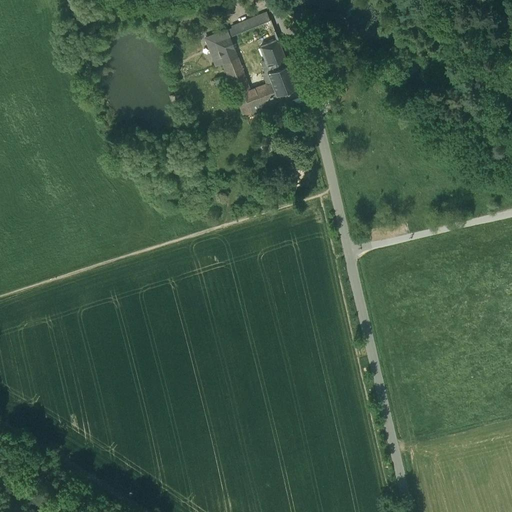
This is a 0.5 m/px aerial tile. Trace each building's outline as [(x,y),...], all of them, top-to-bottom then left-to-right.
[(266,12),(226,29),(230,36),(270,20),(266,12)] [(250,92),(230,36),(226,29),(205,37),(216,64),(222,62),(240,109),(276,95),(272,86),(268,87),(256,92),(255,90),(250,92)] [(269,68),(270,71),(288,64),(278,40),(260,47),(266,60),(261,62),(264,70),(269,68)] [(272,86),(276,95),(297,87),(288,64),(270,71),(267,72),(262,73),(268,87),(272,86)] [(240,109),(243,116),(262,109),(263,113),(281,106),(280,104),(300,96),(297,87),(276,95),(240,109)]
